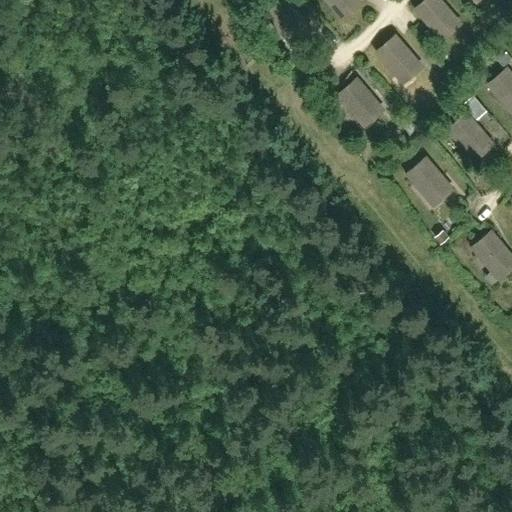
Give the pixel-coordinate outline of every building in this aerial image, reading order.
[(272,0),(263,9),(288,39),(310,21),(291,0),(272,0)] [(326,0),(338,14),(355,0),(326,0)] [(419,0),(414,5),(440,35),(461,17),(446,0),(419,0)] [(376,49),(401,79),(423,61),(397,31),(376,49)] [(485,79),(511,110),(511,108),(511,67),(506,61),(485,79)] [(337,90),(363,120),(384,102),(358,72),(337,90)] [(446,124),(472,154),(494,136),(468,105),(446,124)] [(406,168),(431,199),(453,181),(427,150),(406,168)] [(471,241),(496,271),(511,258),(511,246),(492,223),(471,241)]
